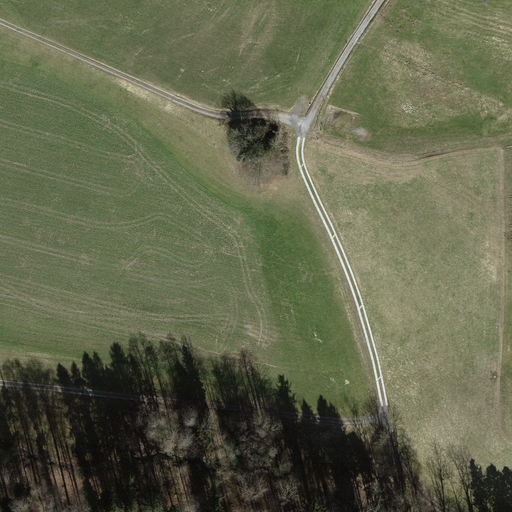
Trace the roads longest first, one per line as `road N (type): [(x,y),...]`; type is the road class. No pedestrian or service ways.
road 1 (track): [(386,417),(356,296),(299,164),(303,125),(384,0)]
road 2 (track): [(386,417),(341,420),(0,382)]
road 3 (track): [(303,125),(263,113),(204,113),(0,21)]
road 4 (track): [(452,511),(429,501),(402,464),(386,417)]
